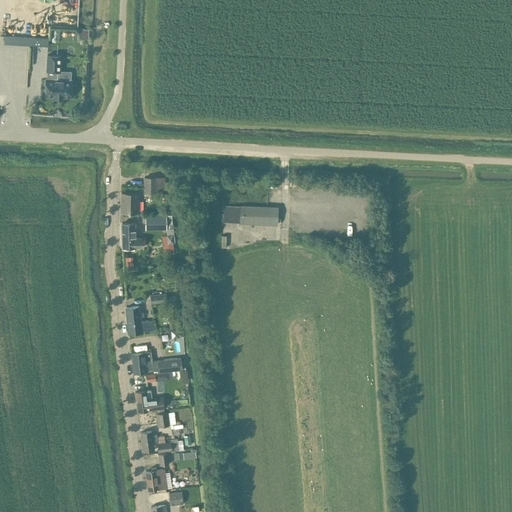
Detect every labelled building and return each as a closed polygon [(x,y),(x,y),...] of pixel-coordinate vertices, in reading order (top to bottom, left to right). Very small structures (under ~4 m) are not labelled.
[(3,44),(48,46),(48,37),(4,36),(3,44)] [(46,79),(45,96),(54,97),(54,98),(62,98),(62,97),(71,98),(71,93),(74,93),(74,85),(71,85),(72,80),(58,80),(59,72),(60,72),(60,56),(47,55),(46,71),(47,71),(47,79),(46,79)] [(165,176),(143,177),(143,192),(165,193),(165,176)] [(121,212),(138,212),(138,193),(121,193),(121,212)] [(223,203),(223,212),(222,221),(239,222),(239,223),(277,225),(278,206),(240,205),(240,210),(231,210),(231,204),(223,203)] [(167,215),(146,215),(146,228),(167,227),(167,215)] [(121,224),(122,227),(122,247),(142,246),(142,237),(134,237),(134,227),(134,223),(121,224)] [(174,243),(173,234),(166,235),(162,236),(163,243),(167,243),(174,243)] [(126,269),(133,269),(132,257),(125,257),(126,269)] [(150,295),(151,304),(166,302),(166,294),(150,295)] [(126,307),(129,333),(149,331),(150,333),(155,332),(154,319),(140,321),(139,317),(144,317),(143,312),(139,313),(138,305),(126,307)] [(178,329),(171,331),(172,338),(179,337),(178,329)] [(131,353),(133,372),(154,370),(154,372),(182,368),(181,357),(152,361),(151,351),(131,353)] [(162,380),(161,372),(155,373),(146,374),(147,382),(156,381),(162,380)] [(137,411),(149,410),(153,409),(151,390),(134,392),(137,411)] [(168,411),(155,413),(157,426),(176,424),(174,411),(168,412),(168,411)] [(157,434),(152,435),(151,430),(140,432),(143,451),(154,449),(153,443),(158,442),(157,434)] [(157,443),(158,453),(171,451),(179,450),(184,449),(182,439),(178,440),(177,438),(170,439),(170,441),(157,443)] [(175,454),(176,459),(194,456),(193,451),(175,454)] [(167,452),(158,453),(160,464),(160,465),(168,464),(167,452)] [(152,471),(145,471),(148,490),(165,487),(163,469),(157,469),(157,466),(151,467),(152,471)] [(181,491),(169,492),(170,505),(182,503),(181,491)]
